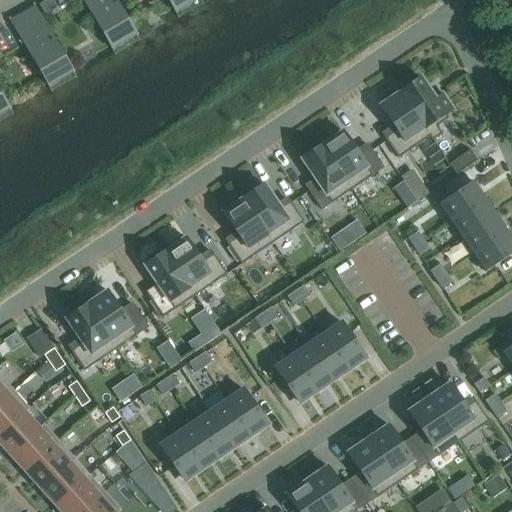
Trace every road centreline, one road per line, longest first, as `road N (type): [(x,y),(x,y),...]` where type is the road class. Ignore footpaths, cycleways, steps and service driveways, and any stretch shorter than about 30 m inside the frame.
road 1 (residential): [(511,160),(457,29),(438,21),(0,315)]
road 2 (residential): [(206,511),(511,306)]
